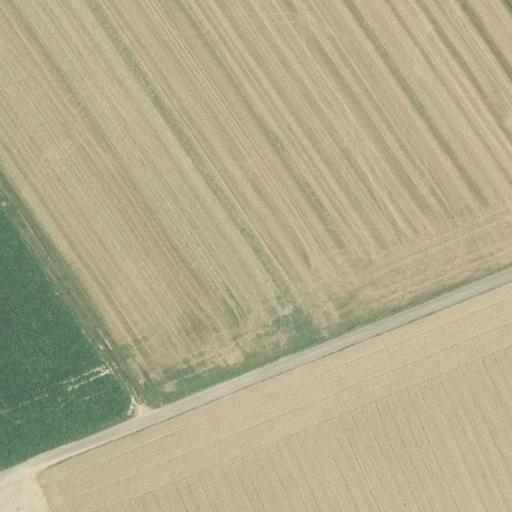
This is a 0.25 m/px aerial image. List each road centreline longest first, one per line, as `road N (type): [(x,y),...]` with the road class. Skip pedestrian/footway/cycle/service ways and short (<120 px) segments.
road 1 (track): [(511,275),(0,482)]
road 2 (track): [(147,423),(0,204)]
